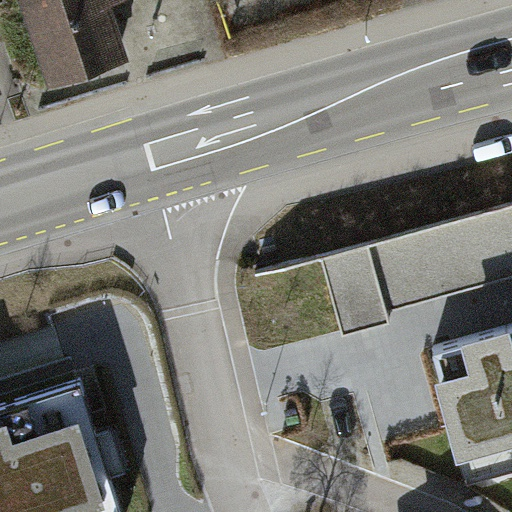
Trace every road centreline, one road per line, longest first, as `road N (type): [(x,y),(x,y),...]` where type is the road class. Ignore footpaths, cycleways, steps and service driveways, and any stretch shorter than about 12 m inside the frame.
road 1 (primary): [(150,157),(511,53)]
road 2 (unknown): [(511,276),(202,360)]
road 3 (unclassified): [(150,157),(221,438)]
road 4 (residential): [(221,438),(417,511)]
road 5 (primary): [(0,203),(150,157)]
